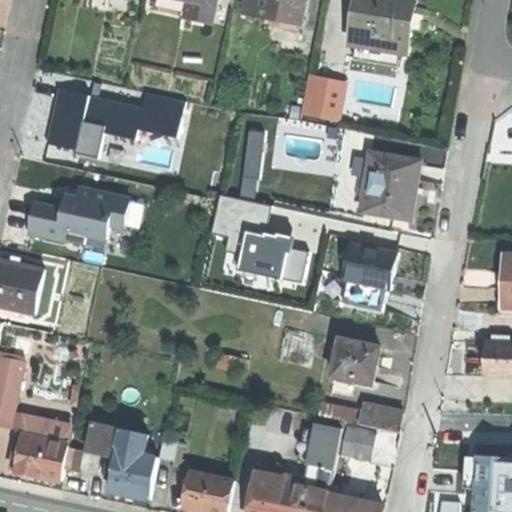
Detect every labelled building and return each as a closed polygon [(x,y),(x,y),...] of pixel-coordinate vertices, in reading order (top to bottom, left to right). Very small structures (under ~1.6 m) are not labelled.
[(176,0),(192,3),(188,21),(215,26),(220,0),(176,0)] [(252,0),(250,15),(303,25),(308,0),(252,0)] [(361,0),(352,50),(407,60),(415,20),(418,0),(361,0)] [(344,86),(314,80),(309,114),(339,121),(344,86)] [(141,109),(58,91),(47,143),(76,149),(75,154),(97,159),(103,133),(135,140),(137,130),(178,139),(186,101),(145,92),(141,109)] [(424,165),(374,158),(370,182),(361,180),(358,202),(373,204),(372,217),(415,223),(419,196),(424,165)] [(31,238),(88,249),(90,239),(110,243),(113,229),(128,232),(133,204),(80,193),(78,205),(68,203),(66,214),(37,208),(34,224),(31,238)] [(226,250),(243,254),(249,230),(266,234),(272,206),(220,194),(212,232),(229,236),(226,250)] [(284,278),(291,249),(293,237),(274,233),(274,235),(266,234),(249,230),(243,254),(240,268),(284,278)] [(349,283),(393,292),(396,276),(400,256),(356,247),(349,283)] [(291,249),(284,278),(301,282),(307,253),(291,249)] [(500,300),(499,320),(511,319),(511,255),(511,273),(501,273),(500,300)] [(2,264),(0,263),(0,308),(40,316),(48,273),(2,264)] [(384,351),(344,343),(337,379),(377,387),(380,372),(384,351)] [(489,364),(489,383),(511,383),(511,347),(490,347),(489,364)] [(0,426),(14,429),(27,364),(0,358),(0,426)] [(321,416),(362,424),(365,410),(324,402),(321,416)] [(405,410),(366,403),(365,410),(362,424),(401,431),(405,410)] [(43,478),(67,483),(69,472),(73,450),(76,435),(57,431),(58,426),(25,419),(18,458),(25,459),(23,471),(23,474),(43,478)] [(318,468),(314,490),(334,494),(347,425),(322,420),(313,467),(318,468)] [(119,459),(124,430),(96,425),(90,454),(119,459)] [(152,435),(124,430),(119,459),(113,493),(134,497),(155,501),(163,459),(148,456),(152,435)] [(347,457),(374,463),(380,435),(352,430),(347,457)] [(168,432),(163,459),(178,462),(183,435),(168,432)] [(87,452),(73,450),(69,472),(82,475),(87,452)] [(511,511),(511,458),(464,455),(461,489),(472,490),(470,511),(511,511)] [(16,469),(23,471),(25,459),(18,458),(16,469)] [(254,511),(285,511),(291,485),(292,481),(261,476),(254,511)] [(191,511),(233,511),(239,485),(196,477),(189,511),(191,511)] [(330,511),(333,499),(334,494),(314,490),(291,485),(285,511),(330,511)] [(385,511),(387,509),(333,499),(330,511),(385,511)] [(460,511),(461,503),(440,501),(439,511),(460,511)]
